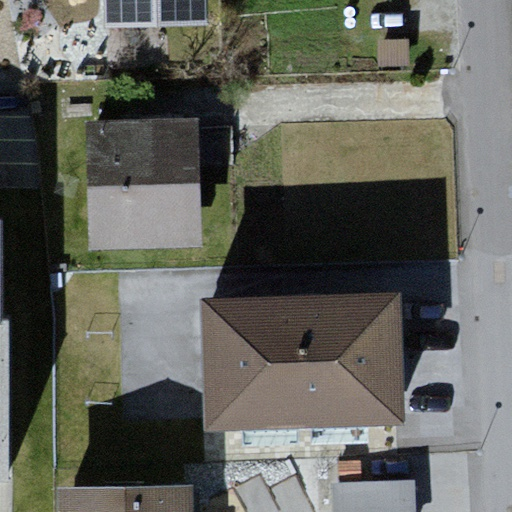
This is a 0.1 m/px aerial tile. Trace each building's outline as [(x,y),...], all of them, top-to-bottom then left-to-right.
[(202,0),(107,0),(109,24),(203,21),(202,0)] [(192,123),(92,125),(95,245),(195,243),(192,123)] [(391,299),(208,304),(211,424),(394,419),(391,299)] [(419,511),(418,473),(335,476),(336,511),(419,511)] [(182,511),(183,495),(64,496),(64,511),(182,511)]
